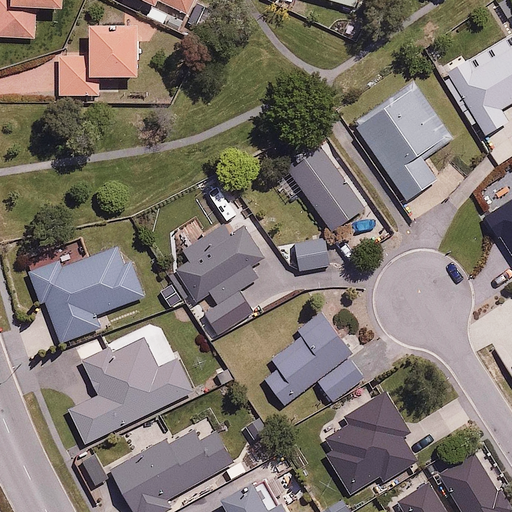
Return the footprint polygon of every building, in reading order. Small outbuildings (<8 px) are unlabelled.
[(66,0),(0,0),(0,33),(37,34),(38,6),(66,6),(66,0)] [(146,0),(156,5),(158,0),(162,0),(189,14),(196,0),(146,0)] [(150,22),(92,23),(92,52),(60,53),(61,93),(101,92),(100,75),(140,74),(139,41),(150,41),(150,22)] [(445,79),(451,76),(487,135),(510,121),(503,109),(511,102),(511,32),(466,60),(461,53),(437,67),(445,79)] [(423,154),(451,136),(416,81),(356,119),(406,197),(438,177),(423,154)] [(323,149),(280,177),(294,198),(304,191),(331,231),(363,210),(323,149)] [(225,222),(184,247),(190,257),(176,265),(197,299),(211,290),(219,303),(259,279),(252,266),(267,256),(247,222),(231,232),(225,222)] [(327,239),(295,242),(298,270),(330,267),(327,239)] [(58,258),(32,269),(44,300),(47,298),(64,340),(101,325),(96,313),(146,293),(133,259),(125,262),(118,245),(62,268),(58,258)] [(301,336),(272,354),(281,368),(267,378),(284,404),(321,381),(331,398),(366,376),(353,355),(363,348),(354,333),(343,340),(326,314),(298,332),(301,336)] [(114,345),(84,360),(99,390),(69,405),(87,441),(193,389),(177,355),(158,364),(145,337),(117,351),(114,345)] [(385,391),(347,414),(352,421),(327,436),(335,450),(326,455),(350,495),(381,476),(386,483),(420,462),(401,431),(407,427),(385,391)] [(195,425),(113,467),(136,511),(158,511),(171,506),(166,498),(234,462),(215,426),(200,434),(195,425)] [(449,511),(432,483),(400,502),(405,511),(511,511),(511,492),(509,487),(501,492),(476,450),(443,470),(468,511),(449,511)] [(96,456),(83,462),(94,484),(107,477),(96,456)] [(279,511),(263,479),(200,511),(279,511)]
